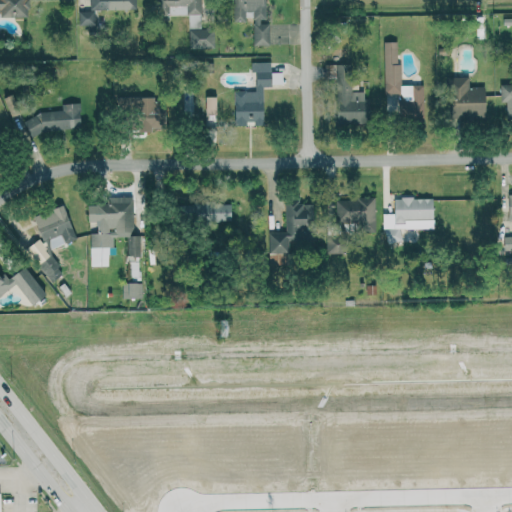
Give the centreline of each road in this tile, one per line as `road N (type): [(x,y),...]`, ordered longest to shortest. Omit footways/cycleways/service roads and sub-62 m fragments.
road 1 (residential): [(0,197),(84,164),(511,152)]
road 2 (residential): [(511,497),(189,511)]
road 3 (primary): [(100,511),(0,384)]
road 4 (residential): [(311,155),(306,0)]
